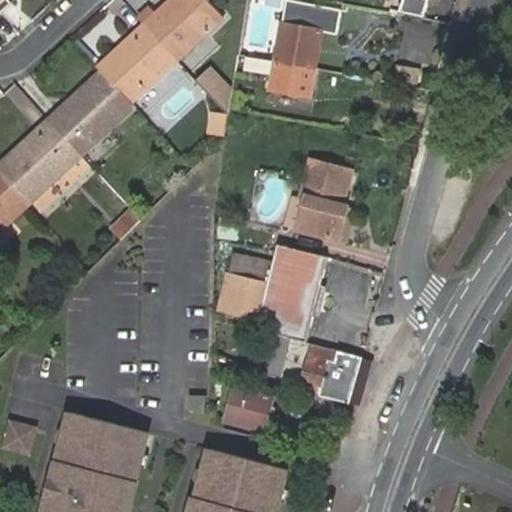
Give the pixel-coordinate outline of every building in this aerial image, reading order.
[(0,0),(0,12),(11,3),(7,0),(0,0)] [(226,19),(208,0),(184,0),(162,20),(158,16),(146,27),(178,62),(226,19)] [(175,0),(158,16),(162,20),(184,0),(175,0)] [(433,0),(398,0),(397,8),(430,12),(433,0)] [(310,4),(290,1),(288,13),(309,16),(310,4)] [(287,22),(286,22),(280,61),(319,67),(321,52),(322,41),(326,18),(309,16),(288,13),(287,22)] [(132,105),(178,62),(146,27),(137,35),(140,40),(117,61),(113,56),(99,69),(103,73),(132,105)] [(137,35),(113,56),(117,61),(140,40),(137,35)] [(280,61),(254,57),(252,70),(278,74),(280,61)] [(319,67),(280,61),(278,74),(276,87),(315,93),(319,67)] [(209,64),(193,78),(219,107),(235,93),(209,64)] [(82,156),(135,109),(132,105),(103,73),(73,100),(77,105),(54,126),(82,156)] [(73,100),(50,120),(54,126),(77,105),(73,100)] [(209,113),(206,133),(221,135),(223,116),(209,113)] [(50,120),(27,140),(32,145),(54,126),(50,120)] [(0,174),(27,205),(82,156),(54,126),(32,145),(27,140),(0,164),(0,174)] [(349,190),(355,165),(314,155),(305,190),(309,192),(302,225),(342,234),(350,201),(346,201),(339,199),(341,187),(349,190)] [(191,170),(183,161),(161,182),(169,191),(191,170)] [(0,230),(27,205),(0,174),(0,230)] [(346,201),(349,190),(341,187),(339,199),(346,201)] [(350,201),(342,234),(349,236),(358,203),(350,201)] [(246,243),(232,285),(227,299),(274,312),(270,327),(308,337),(330,254),(286,243),(283,254),(246,243)] [(298,390),(347,404),(361,353),(312,339),(308,354),(300,383),(298,390)] [(300,383),(308,354),(273,345),(266,374),(300,383)] [(268,432),(278,399),(239,388),(231,422),(268,432)] [(191,394),(191,412),(209,412),(209,394),(191,394)] [(66,505),(42,497),(38,511),(127,511),(129,502),(126,501),(144,433),(67,412),(55,462),(51,462),(46,483),(70,489),(66,505)] [(26,453),(33,428),(8,422),(1,448),(26,453)] [(270,511),(282,470),(208,451),(196,498),(191,498),(187,511),(270,511)] [(46,483),(42,497),(66,505),(70,489),(46,483)]
